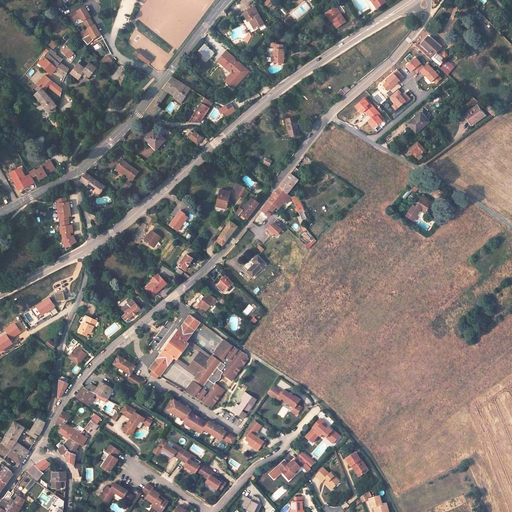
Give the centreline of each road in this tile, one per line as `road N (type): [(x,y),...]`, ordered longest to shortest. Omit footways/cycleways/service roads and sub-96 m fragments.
road 1 (secondary): [(410,2),(275,91),(94,243)]
road 2 (track): [(251,354),(312,396),(354,438),(396,511)]
road 3 (unclassified): [(511,227),(327,117)]
road 4 (unclassified): [(213,259),(327,117)]
road 5 (residential): [(82,251),(84,280),(61,343),(51,419)]
road 6 (residential): [(129,331),(143,372),(238,434)]
road 7 (residential): [(213,511),(319,402)]
road 8 (unclassified): [(73,173),(162,79)]
road 9 (unclassified): [(327,117),(416,30)]
